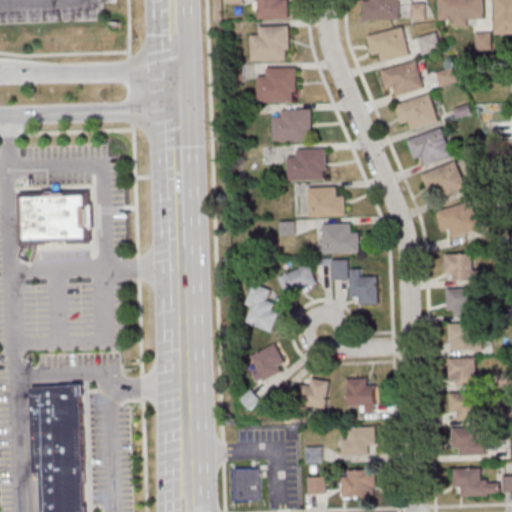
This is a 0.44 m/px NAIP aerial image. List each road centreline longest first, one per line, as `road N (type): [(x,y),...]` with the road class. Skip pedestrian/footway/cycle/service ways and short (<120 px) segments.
road 1 (residential): [(416,511),(402,224),(333,56),(325,0)]
road 2 (secondary): [(200,511),(177,304)]
road 3 (secondary): [(177,304),(169,511)]
road 4 (residential): [(410,347),(352,348),(332,316),(316,314),(305,326),(308,343),(352,348)]
road 5 (residential): [(0,115),(171,104)]
road 6 (residential): [(170,68),(0,77)]
